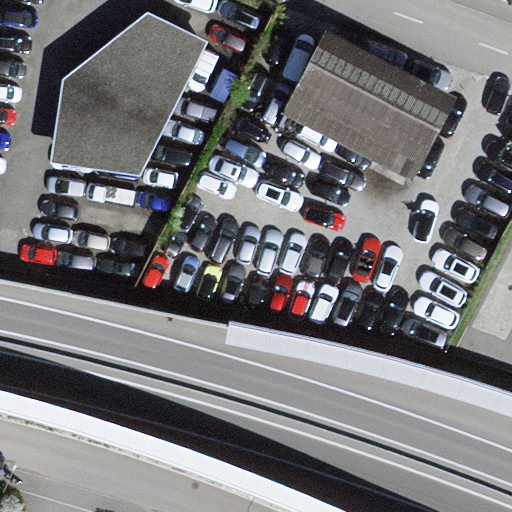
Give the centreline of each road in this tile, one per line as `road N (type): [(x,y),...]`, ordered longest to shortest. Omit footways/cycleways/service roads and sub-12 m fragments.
road 1 (trunk): [(511,470),(269,384),(0,313)]
road 2 (trunk): [(0,372),(250,435),(476,511)]
road 3 (residential): [(239,511),(0,430)]
road 4 (residential): [(372,5),(511,57)]
